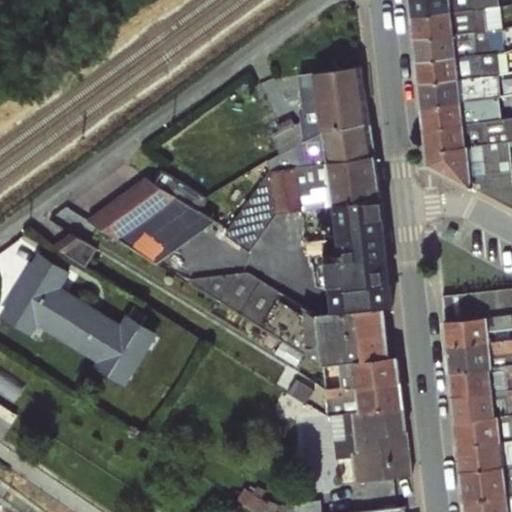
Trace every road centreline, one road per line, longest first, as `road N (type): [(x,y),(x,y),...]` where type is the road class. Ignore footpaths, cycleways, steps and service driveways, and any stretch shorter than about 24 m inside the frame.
road 1 (residential): [(324,0),(0,230)]
road 2 (residential): [(405,209),(440,511)]
road 3 (residential): [(382,0),(405,209)]
